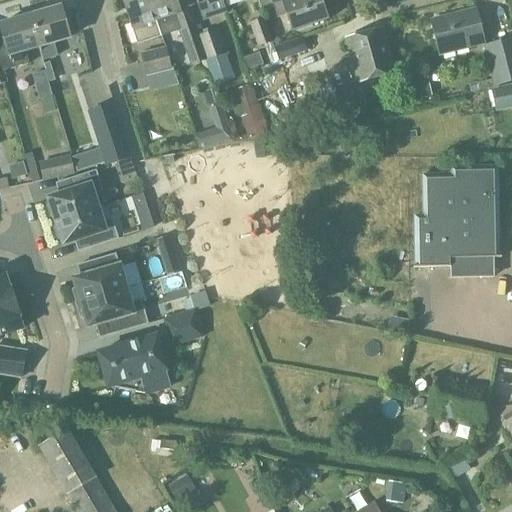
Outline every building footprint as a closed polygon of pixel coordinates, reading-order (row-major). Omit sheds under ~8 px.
[(161,37),(148,0),(122,0),(129,18),(128,19),(137,45),(160,36),(161,38),(161,37)] [(205,62),(188,12),(180,15),(176,4),(174,0),(148,0),(161,37),(179,31),(191,66),(205,62)] [(196,0),(199,5),(198,5),(204,22),(227,14),(222,0),(196,0)] [(258,0),(262,13),(275,8),(278,18),(291,14),(296,30),(327,20),(320,0),(258,0)] [(60,8),(29,17),(38,47),(39,47),(43,61),(57,57),(53,42),(69,38),(60,8)] [(191,11),(188,12),(205,62),(205,61),(214,86),(235,79),(218,30),(200,36),(191,11)] [(439,55),(482,44),(474,11),(431,22),(439,55)] [(38,47),(29,17),(0,25),(0,27),(3,39),(1,39),(4,48),(0,49),(0,63),(3,72),(29,64),(25,51),(38,47)] [(276,53),(264,18),(250,23),(258,48),(263,46),(267,56),(276,53)] [(347,40),(358,80),(392,71),(381,30),(347,40)] [(511,39),(484,46),(494,88),(511,83),(511,39)] [(302,40),(275,49),(280,62),(307,53),(302,40)] [(141,54),(150,93),(177,86),(173,68),(171,68),(166,48),(141,54)] [(123,72),(124,87),(144,86),(143,71),(123,72)] [(45,72),(32,76),(39,101),(52,97),(45,72)] [(422,76),(406,79),(411,101),(427,97),(422,76)] [(55,110),(86,107),(84,82),(53,85),(55,110)] [(511,84),(490,90),(495,112),(511,107),(511,84)] [(242,118),(249,139),(267,133),(260,112),(242,118)] [(118,124),(96,132),(106,166),(129,159),(118,124)] [(202,152),(231,145),(228,132),(199,139),(202,152)] [(266,158),(263,143),(254,144),(256,160),(266,158)] [(39,163),(43,181),(75,175),(71,156),(39,163)] [(174,164),(173,156),(162,158),(164,166),(174,164)] [(428,160),(408,160),(408,189),(394,189),(394,217),(428,218),(428,160)] [(448,190),(448,160),(428,160),(428,218),(462,217),(462,189),(448,190)] [(336,189),(336,205),(333,205),(333,219),(336,219),(336,236),(367,236),(367,197),(379,197),(379,167),(360,167),(360,189),(336,189)] [(102,192),(96,171),(69,180),(73,191),(48,199),(50,204),(46,207),(50,218),(54,218),(56,222),(97,209),(93,195),(102,192)] [(7,177),(0,178),(0,191),(9,190),(7,177)] [(136,209),(146,206),(142,194),(132,198),(136,209)] [(97,209),(56,222),(57,226),(54,229),(57,240),(61,240),(63,245),(87,237),(90,249),(118,240),(111,219),(102,222),(97,209)] [(115,255),(83,265),(86,276),(76,279),(73,279),(74,282),(75,282),(77,290),(73,291),(77,305),(125,288),(115,255)] [(181,272),(176,255),(161,259),(167,277),(181,272)] [(378,300),(376,312),(396,315),(398,305),(427,311),(432,283),(393,276),(388,302),(378,300)] [(0,307),(15,303),(10,290),(9,290),(5,277),(0,278),(0,307)] [(454,326),(474,330),(476,319),(466,317),(471,290),(432,283),(427,311),(456,316),(454,326)] [(125,288),(77,305),(82,319),(86,318),(88,325),(88,326),(89,328),(91,327),(113,320),(117,333),(149,323),(141,300),(129,303),(125,288)] [(15,303),(0,307),(0,337),(22,330),(18,317),(19,316),(15,303)] [(194,311),(163,320),(171,347),(202,338),(194,311)] [(391,319),(389,331),(407,333),(408,321),(391,319)] [(156,337),(98,354),(108,388),(114,386),(115,388),(114,389),(144,395),(170,387),(156,337)] [(25,352),(0,348),(0,375),(21,378),(25,352)] [(483,428),(491,390),(436,378),(427,416),(483,428)] [(15,398),(14,406),(31,408),(31,406),(32,400),(15,398)] [(511,417),(502,424),(511,440),(511,417)] [(115,511),(69,430),(39,447),(76,511),(115,511)] [(175,443),(161,441),(160,451),(175,452),(175,443)] [(444,468),(447,473),(452,480),(460,475),(453,462),(444,468)] [(177,504),(196,492),(186,476),(167,487),(177,504)] [(386,496),(402,499),(405,483),(389,480),(386,496)] [(378,511),(374,503),(358,511),(378,511)]
